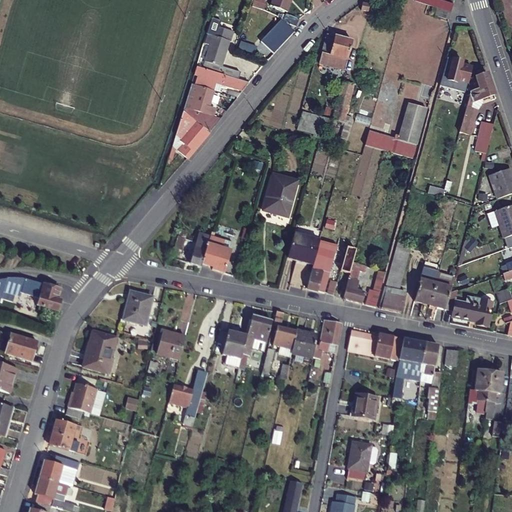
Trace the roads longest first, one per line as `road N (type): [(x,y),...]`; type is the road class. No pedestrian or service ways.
road 1 (residential): [(345,0),(113,266)]
road 2 (residential): [(113,266),(63,335),(9,511)]
road 3 (residential): [(113,266),(349,313)]
road 4 (residential): [(349,313),(314,511)]
road 5 (residential): [(349,313),(511,346)]
